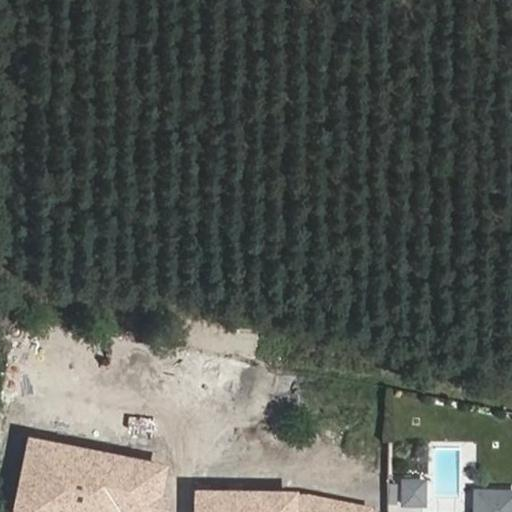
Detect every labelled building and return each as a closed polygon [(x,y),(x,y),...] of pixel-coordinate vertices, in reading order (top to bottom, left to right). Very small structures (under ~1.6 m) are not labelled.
[(11,336),(9,380),(23,381),(24,337),(11,336)] [(212,375),(252,379),(254,357),(192,351),(187,400),(209,403),(212,375)] [(11,413),(10,486),(40,486),(41,414),(11,413)] [(398,511),(399,485),(387,485),(387,488),(379,488),(378,509),(386,509),(386,511),(398,511)] [(413,511),(413,485),(399,485),(398,511),(413,511)] [(503,511),(504,493),(464,493),(463,511),(503,511)]
